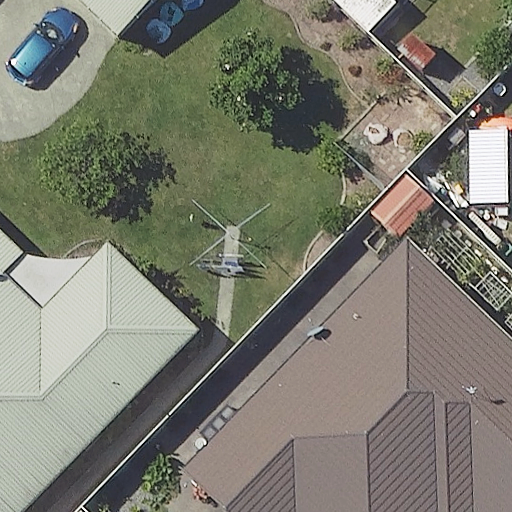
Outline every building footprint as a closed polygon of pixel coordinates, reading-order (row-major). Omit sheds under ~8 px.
[(192,0),(76,0),(137,58),(192,0)] [(394,0),(323,0),(321,3),(391,60),(422,23),(394,0)] [(511,134),(469,137),(473,223),(511,221),(511,134)] [(45,279),(0,236),(0,511),(47,511),(209,342),(91,230),(45,279)] [(511,511),(511,352),(414,257),(196,483),(225,511),(511,511)]
